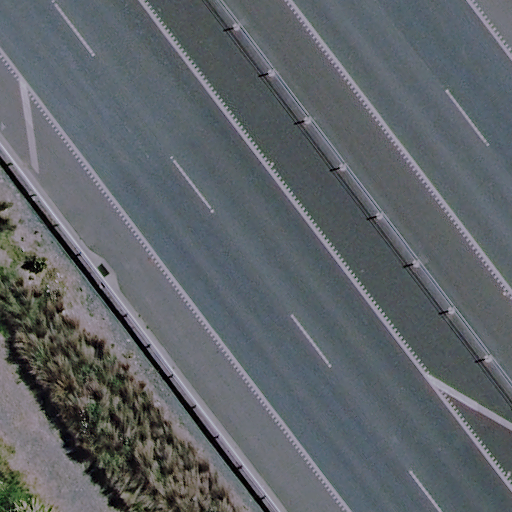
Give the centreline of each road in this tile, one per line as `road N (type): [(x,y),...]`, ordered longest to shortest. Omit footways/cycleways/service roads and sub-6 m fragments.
road 1 (motorway): [(438,511),(50,0)]
road 2 (motorway): [(389,0),(511,162)]
